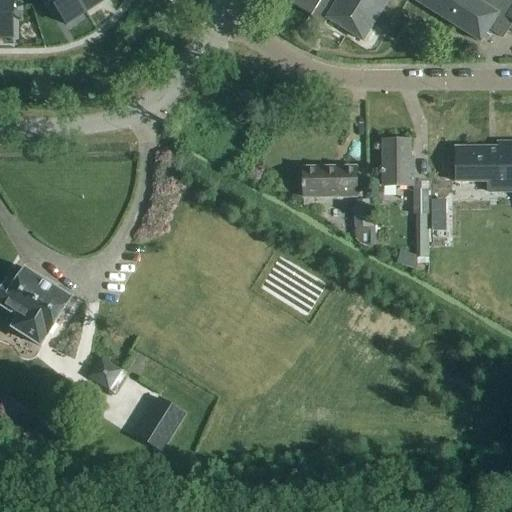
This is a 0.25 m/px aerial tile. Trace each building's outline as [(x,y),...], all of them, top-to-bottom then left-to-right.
[(0,0),(0,40),(13,41),(13,40),(13,0),(0,0)] [(49,0),(67,26),(67,27),(86,14),(76,0),(49,0)] [(76,0),(86,14),(105,2),(105,1),(104,0),(76,0)] [(511,0),(295,0),(292,6),(325,26),(329,20),(364,42),(390,0),(410,0),(481,44),(490,31),(504,39),(510,30),(511,31),(511,0)] [(411,159),(410,141),(382,141),(383,189),(414,189),(414,159),(411,159)] [(511,144),(497,145),(497,150),(455,150),(455,184),(487,184),(487,190),(511,190),(511,144)] [(304,200),(357,199),(356,170),(303,171),(304,200)] [(369,189),(369,201),(383,201),(383,189),(369,189)] [(413,217),(429,217),(429,191),(413,192),(413,217)] [(370,247),(369,201),(355,201),(356,230),(361,230),(361,247),(370,247)] [(39,349),(69,302),(16,268),(4,287),(7,289),(0,299),(0,309),(19,322),(12,332),(39,349)] [(111,393),(124,372),(104,358),(90,379),(111,393)] [(164,455),(188,415),(161,399),(137,439),(164,455)]
